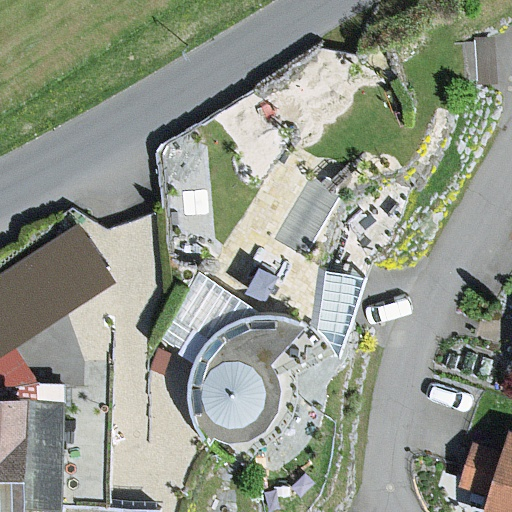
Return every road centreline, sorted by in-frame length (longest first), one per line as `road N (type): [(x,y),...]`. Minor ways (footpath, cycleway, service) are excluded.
road 1 (tertiary): [(0,198),(328,0)]
road 2 (residential): [(511,168),(420,347),(395,433),(393,511)]
